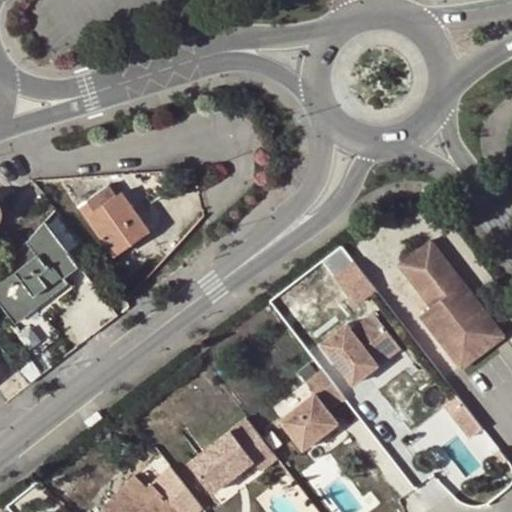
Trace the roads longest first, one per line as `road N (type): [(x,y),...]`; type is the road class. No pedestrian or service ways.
road 1 (residential): [(0,458),(214,287)]
road 2 (unclassified): [(214,287),(325,223),(345,204),(373,146)]
road 3 (unclassified): [(325,124),(315,185),(214,287)]
road 4 (tertiary): [(324,31),(237,43),(195,59)]
